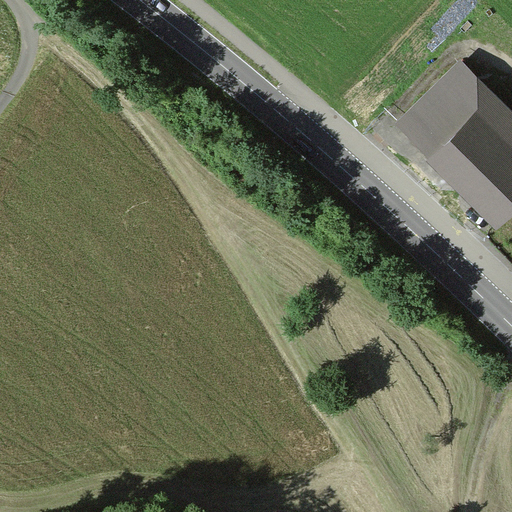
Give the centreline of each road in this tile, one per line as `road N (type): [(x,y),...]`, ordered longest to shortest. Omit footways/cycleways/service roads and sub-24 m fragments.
road 1 (track): [(32,14),(217,229),(396,511)]
road 2 (primary): [(132,0),(281,116),(511,329)]
road 3 (track): [(469,511),(479,462),(511,382)]
